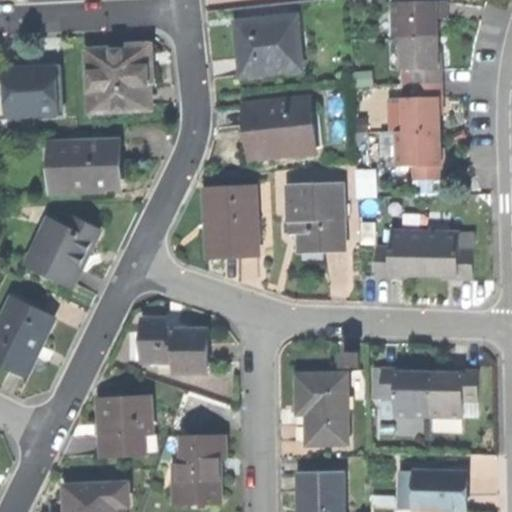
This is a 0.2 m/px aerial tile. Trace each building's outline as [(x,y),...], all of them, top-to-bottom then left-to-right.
[(394,0),(395,34),(402,34),(438,33),(438,23),(438,16),(449,16),(448,0),(394,0)] [(240,43),(242,70),(301,64),(297,13),(238,18),(240,43)] [(403,67),(411,67),(439,66),(439,50),(438,33),(402,34),(403,67)] [(125,39),(126,46),(142,46),(144,81),(153,80),(158,80),(157,66),(156,38),(125,39)] [(91,48),(94,107),(154,105),(153,80),(144,81),(142,46),(126,46),(91,48)] [(34,66),(6,67),(8,111),(67,109),(65,64),(34,66)] [(411,67),(411,81),(443,80),(443,66),(439,66),(411,67)] [(411,81),(411,94),(439,93),(443,93),(443,80),(411,81)] [(404,94),(405,130),(440,129),(440,112),(439,93),(411,94),(404,94)] [(310,95),(245,101),(247,125),(249,155),(280,152),(279,147),(314,144),(310,95)] [(397,130),(398,164),(413,163),(441,163),(441,145),(440,129),(405,130),(397,130)] [(122,141),(54,143),(55,188),(87,187),(87,182),(117,181),(116,162),(123,162),(123,156),(122,141)] [(446,163),(441,163),(413,163),(414,177),(446,177),(446,163)] [(343,183),(288,185),(290,222),(300,222),(301,252),(323,251),(345,250),(343,183)] [(255,187),(207,190),(209,223),(212,256),(259,252),(255,187)] [(30,259),(68,279),(75,266),(82,253),(88,256),(102,229),(57,206),(30,259)] [(408,272),(426,273),(427,229),(393,229),(393,244),(392,272),(408,272)] [(463,230),(427,229),(426,273),(444,273),(462,273),(462,246),(463,232),(463,230)] [(477,232),(463,232),(462,246),(476,246),(477,232)] [(392,276),(392,272),(393,244),(379,244),(378,276),(392,276)] [(476,246),(462,246),(462,273),(462,277),(476,278),(476,246)] [(0,327),(0,359),(29,374),(42,347),(56,318),(14,298),(0,327)] [(166,320),(145,320),(145,327),(146,360),(177,359),(177,370),(208,370),(208,329),(183,329),(166,330),(166,320)] [(137,360),(146,360),(145,327),(137,327),(137,360)] [(360,350),(345,350),(345,365),(361,364),(360,350)] [(383,399),(398,399),(398,371),(398,366),(384,366),(383,399)] [(366,367),(352,368),(353,395),(367,395),(366,367)] [(469,367),(469,372),(468,402),(482,402),(483,368),(469,367)] [(397,414),(432,415),(433,372),(416,371),(398,371),(398,399),(397,414)] [(452,372),(433,372),(432,415),(468,416),(468,402),(469,372),(452,372)] [(346,374),(299,375),(299,396),(299,413),(309,412),(309,444),(349,443),(346,374)] [(106,455),(147,453),(146,432),(155,431),(153,396),(103,398),(104,422),(106,455)] [(437,430),(466,429),(465,417),(436,419),(437,430)] [(176,501),(221,500),(220,471),(220,456),(226,456),(226,434),(186,435),(187,462),(175,462),(176,501)] [(402,510),(417,511),(418,472),(403,472),(402,510)] [(468,473),(418,472),(417,511),(468,511),(468,494),(468,473)] [(301,511),(344,511),(343,475),(301,476),(301,510),(301,511)] [(117,511),(117,504),(130,503),(129,482),(67,486),(68,503),(68,511),(117,511)]
